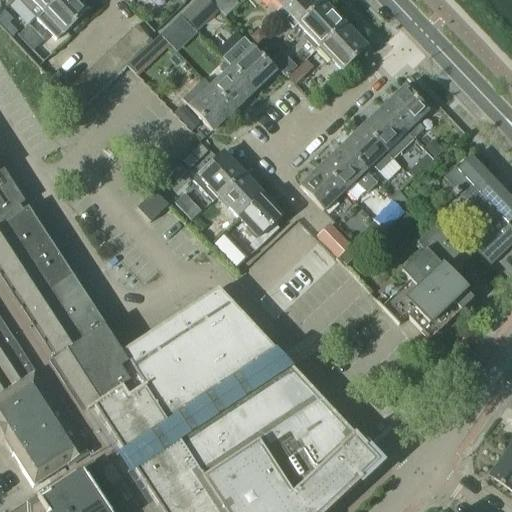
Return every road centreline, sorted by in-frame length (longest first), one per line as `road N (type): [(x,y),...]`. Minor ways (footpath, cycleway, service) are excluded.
road 1 (residential): [(258,278),(316,225),(269,174),(422,34)]
road 2 (residential): [(0,127),(120,312),(218,276)]
road 3 (residential): [(421,469),(332,396),(218,276)]
road 4 (residential): [(421,469),(511,346)]
road 5 (tertiary): [(511,127),(422,34)]
